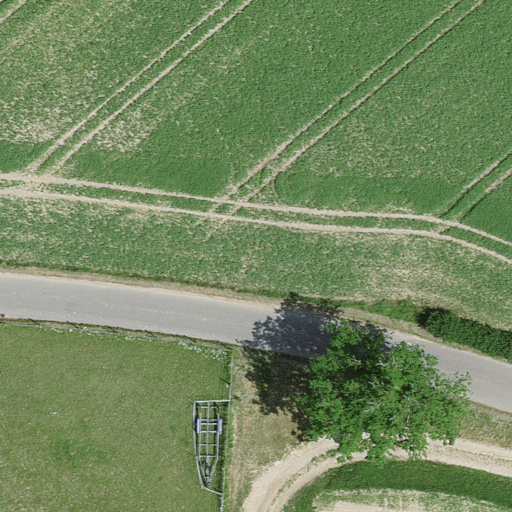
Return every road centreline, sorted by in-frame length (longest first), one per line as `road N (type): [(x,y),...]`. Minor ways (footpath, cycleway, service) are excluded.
road 1 (unclassified): [(511,387),(266,325),(0,294)]
road 2 (track): [(263,511),(297,470),(337,446),(385,440),(511,463)]
